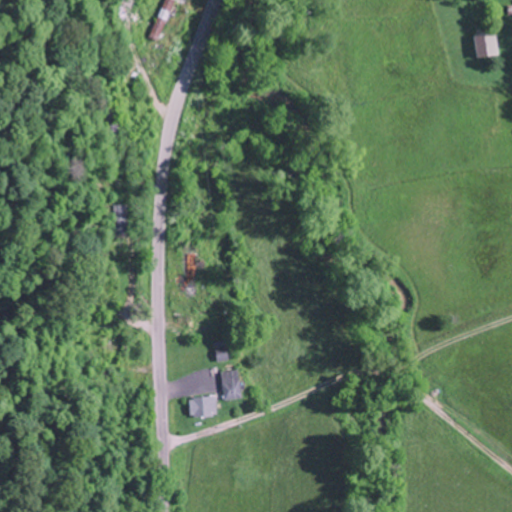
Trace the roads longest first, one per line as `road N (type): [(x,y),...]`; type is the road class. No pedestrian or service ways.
road 1 (tertiary): [(159,511),(162,176),(175,109),(214,0)]
road 2 (residential): [(161,459),(219,453),(311,406),(373,395),(428,418),(511,489)]
